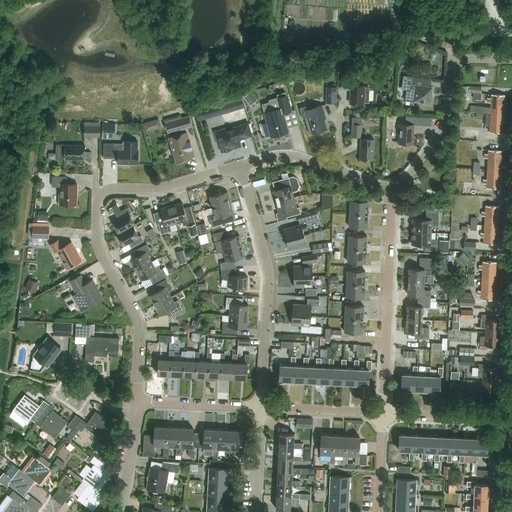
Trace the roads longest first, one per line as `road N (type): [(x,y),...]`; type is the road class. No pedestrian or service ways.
road 1 (unclassified): [(137,401),(139,325),(96,243),(95,204),(111,189),(161,188),(239,166)]
road 2 (residential): [(261,408),(269,274),(239,166)]
road 3 (residential): [(382,414),(393,189)]
road 4 (residential): [(511,61),(451,61),(446,128),(393,189)]
road 5 (residential): [(511,420),(382,414)]
road 6 (residential): [(261,408),(137,401)]
road 7 (residential): [(382,414),(261,408)]
